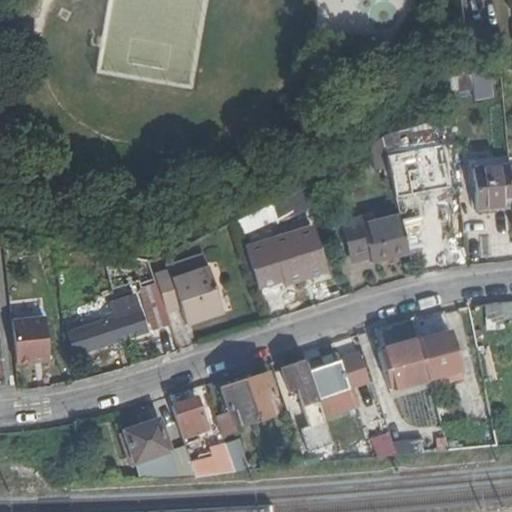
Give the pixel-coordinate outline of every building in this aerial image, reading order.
[(488,74),(471,77),(474,101),(491,98),(488,74)] [(415,151),(385,157),(385,162),(388,172),(389,177),(406,174),(406,176),(428,172),(428,169),(444,166),(440,146),(433,147),(432,142),(422,144),(423,150),(415,151)] [(385,162),(380,143),(370,150),(376,175),(388,172),(385,162)] [(511,208),(508,179),(506,158),(470,163),(475,212),(511,208)] [(328,189),(324,178),(312,186),(315,194),(328,189)] [(405,243),(419,239),(414,216),(399,220),(405,243)] [(375,262),(406,254),(398,218),(359,228),(356,219),(339,223),(351,264),(365,260),(373,257),(375,262)] [(261,220),(239,229),(244,242),(266,234),(261,220)] [(247,266),(255,290),(282,282),(283,287),(324,274),(315,245),(247,266)] [(166,273),(153,278),(162,305),(175,301),(178,311),(183,326),(220,314),(206,271),(169,283),(166,273)] [(152,291),(140,295),(149,321),(159,318),(161,317),(152,291)] [(175,301),(162,305),(165,316),(178,311),(175,301)] [(143,335),(135,311),(127,314),(124,306),(110,311),(112,319),(66,333),(73,357),(143,335)] [(43,317),(12,321),(17,365),(48,362),(43,317)] [(447,334),(417,343),(421,364),(426,380),(458,371),(454,355),(465,352),(458,325),(446,329),(447,334)] [(421,364),(417,343),(377,354),(387,391),(426,380),(421,364)] [(306,374),(303,363),(279,371),(286,393),(293,391),(307,429),(299,431),(307,454),(331,446),(316,401),(306,374)] [(306,374),(316,401),(345,391),(336,364),(306,374)] [(264,376),(241,384),(254,421),(274,414),(268,399),(272,398),(264,376)] [(254,421),(241,384),(218,391),(225,413),(232,411),(237,426),(254,421)] [(194,398),(168,407),(178,439),(205,431),(194,398)] [(443,440),(445,449),(496,446),(491,420),(463,425),(466,435),(443,440)] [(130,465),(153,458),(164,454),(163,452),(153,424),(120,434),(130,465)] [(388,433),(369,439),(375,460),(394,454),(388,433)] [(417,440),(394,441),(394,454),(418,453),(417,440)] [(221,446),(230,468),(243,464),(234,442),(221,446)] [(216,474),(231,472),(230,468),(221,446),(221,444),(206,448),(216,474)] [(153,458),(159,479),(175,478),(191,476),(181,446),(163,452),(164,454),(153,458)]
